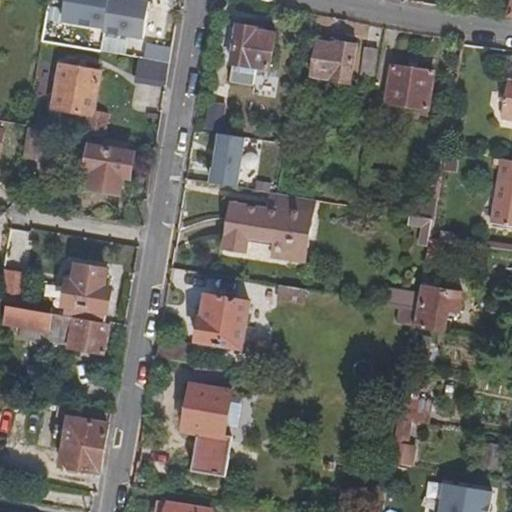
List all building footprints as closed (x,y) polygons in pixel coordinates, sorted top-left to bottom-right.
[(62,0),(58,23),(101,30),(106,0),(62,0)] [(146,3),(129,0),(106,0),(101,30),(101,33),(140,40),(146,3)] [(271,72),(276,36),(258,34),(259,30),(237,27),(236,31),(232,65),(231,66),(271,72)] [(232,65),(236,31),(222,30),(217,63),(232,65)] [(350,86),(357,43),(337,40),(335,43),(317,41),(310,79),(350,86)] [(372,77),(377,52),(363,49),(359,75),(372,77)] [(166,84),(170,61),(140,56),(136,79),(166,84)] [(92,114),(99,75),(57,68),(50,112),(87,118),(84,138),(100,141),(104,116),(92,114)] [(427,113),(433,74),(391,69),(384,107),(427,113)] [(511,84),(505,84),(499,123),(511,125),(511,84)] [(217,136),(222,111),(207,108),(202,134),(211,136),(217,136)] [(222,178),(228,142),(210,139),(211,136),(202,134),(192,133),(185,172),(222,178)] [(35,163),(38,137),(24,135),(21,161),(35,163)] [(128,181),(132,157),(88,150),(84,174),(92,175),(89,192),(117,197),(120,180),(128,181)] [(511,162),(499,161),(488,226),(511,229),(511,162)] [(433,199),(436,177),(424,175),(421,198),(433,199)] [(312,215),(314,202),(275,195),(268,194),(265,211),(273,213),(275,213),(276,212),(276,209),(312,215)] [(417,219),(429,221),(433,199),(421,198),(417,219)] [(303,265),(312,215),(276,209),(276,212),(275,213),(273,213),(265,211),(230,204),(221,250),(245,255),(247,243),(270,246),(285,249),(283,262),(303,265)] [(426,240),(429,221),(417,219),(408,217),(407,224),(420,226),(416,246),(425,247),(426,240)] [(445,254),(447,243),(426,240),(425,247),(423,261),(436,261),(437,253),(445,254)] [(283,262),(285,249),(270,246),(268,259),(283,262)] [(103,325),(108,292),(102,291),(106,272),(73,266),(71,281),(69,283),(64,282),(59,307),(64,308),(62,318),(103,325)] [(0,304),(14,307),(19,276),(1,273),(0,280),(0,304)] [(318,304),(319,295),(284,289),(282,303),(303,306),(303,303),(304,302),(305,302),(318,304)] [(458,315),(461,296),(418,289),(416,297),(414,311),(411,329),(442,334),(445,312),(458,315)] [(414,311),(416,297),(385,291),(383,306),(414,311)] [(243,352),(251,303),(206,295),(202,317),(200,319),(195,344),(243,352)] [(411,329),(414,311),(383,306),(382,309),(395,312),(393,326),(411,329)] [(120,344),(122,328),(103,325),(62,318),(0,307),(0,326),(16,329),(15,342),(44,347),(44,344),(63,347),(63,352),(103,358),(106,342),(120,344)] [(418,352),(425,353),(427,340),(421,338),(418,352)] [(187,365),(190,348),(155,343),(152,359),(187,365)] [(224,477),(231,441),(224,439),(232,394),(221,392),(225,371),(194,366),(182,433),(198,435),(192,471),(224,477)] [(274,395),(276,380),(253,376),(250,391),(274,395)] [(427,427),(430,406),(399,401),(396,422),(409,424),(427,427)] [(65,426),(67,411),(56,409),(54,424),(65,426)] [(97,475),(107,417),(67,411),(65,426),(54,424),(51,441),(62,443),(57,469),(97,475)] [(409,424),(396,422),(390,454),(388,465),(407,468),(410,469),(414,448),(406,447),(409,424)] [(496,473),(498,448),(481,446),(478,471),(496,473)] [(138,478),(136,491),(157,495),(159,481),(138,478)] [(381,506),(384,489),(370,487),(367,504),(381,506)] [(205,511),(155,503),(153,511),(205,511)]
